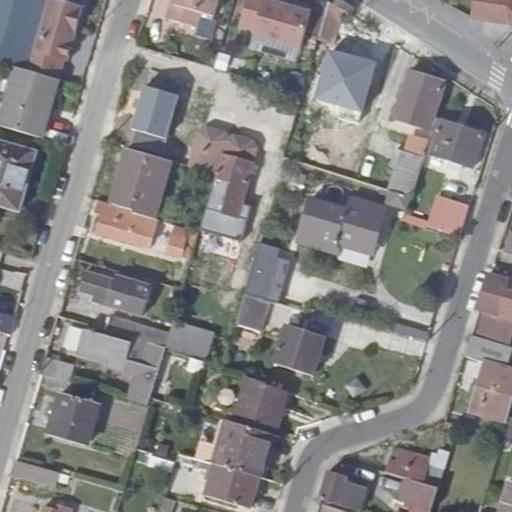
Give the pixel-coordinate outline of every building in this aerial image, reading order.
[(13,0),(0,47),(0,63),(11,67),(24,70),(32,42),(43,0),(13,0)] [(0,0),(0,47),(13,0),(0,0)] [(43,0),(32,42),(24,70),(54,79),(60,59),(63,60),(78,6),(57,0),(43,0)] [(165,0),(160,20),(189,27),(193,13),(207,16),(211,0),(165,0)] [(286,6),(275,3),(276,0),(274,0),(240,0),(233,25),(249,29),(248,34),(295,47),(305,12),(286,6)] [(511,0),(472,0),(470,21),(508,27),(511,23),(511,0)] [(11,67),(0,106),(0,125),(36,135),(53,79),(24,70),(11,67)] [(424,143),(431,120),(427,119),(437,84),(403,73),(392,109),(423,118),(422,122),(419,121),(413,139),(424,143)] [(477,134),(431,120),(424,143),(421,152),(468,166),(477,134)] [(166,126),(156,161),(167,164),(170,165),(179,129),(166,126)] [(195,137),(187,170),(211,177),(211,179),(227,183),(225,188),(213,230),(230,235),(250,165),(248,164),(251,152),(250,145),(230,140),(223,146),(220,136),(204,131),(195,137)] [(421,152),(424,143),(413,139),(408,157),(418,160),(421,152)] [(0,188),(19,194),(32,150),(0,141),(0,188)] [(156,161),(120,150),(104,204),(130,212),(130,215),(146,220),(149,221),(167,164),(156,161)] [(396,153),(393,162),(383,192),(407,198),(418,160),(408,157),(396,153)] [(211,179),(209,183),(225,188),(227,183),(211,179)] [(0,206),(14,211),(19,194),(0,188),(0,206)] [(305,201),(291,245),(329,256),(333,246),(367,257),(381,212),(345,202),(342,212),(305,201)] [(455,237),(465,206),(450,201),(439,232),(455,237)] [(130,215),(91,203),(88,214),(97,216),(92,234),(106,238),(105,242),(113,244),(113,241),(137,248),(146,220),(130,215)] [(203,204),(199,219),(210,221),(214,208),(203,204)] [(196,231),(202,233),(207,234),(210,221),(199,219),(196,231)] [(185,231),(173,228),(171,237),(167,236),(164,244),(161,254),(177,259),(178,254),(184,256),(187,249),(180,246),(185,231)] [(161,254),(164,244),(152,240),(149,251),(161,254)] [(511,242),(505,240),(503,247),(501,252),(511,255),(511,242)] [(275,282),(282,258),(255,251),(249,274),(275,282)] [(139,317),(148,289),(111,278),(110,283),(81,275),(75,293),(105,301),(103,307),(139,317)] [(504,282),(486,276),(475,311),(481,313),(474,335),(505,344),(511,322),(511,299),(499,296),(504,282)] [(153,283),(152,310),(166,310),(168,284),(153,283)] [(265,300),(239,292),(231,321),(256,328),(265,300)] [(98,317),(94,330),(126,339),(139,343),(162,349),(166,336),(98,317)] [(203,358),(209,335),(173,324),(166,348),(203,358)] [(315,378),(328,339),(290,327),(278,366),(315,378)] [(132,374),(125,400),(145,406),(148,397),(162,349),(139,343),(132,367),(118,363),(124,346),(78,333),(73,351),(110,361),(108,367),(132,374)] [(467,337),(459,360),(480,366),(466,414),(502,425),(504,417),(511,391),(511,371),(503,368),(508,350),(467,337)] [(126,339),(124,346),(118,363),(132,367),(139,343),(126,339)] [(39,362),(35,374),(61,382),(64,370),(39,362)] [(283,390),(242,376),(228,421),(269,434),(283,390)] [(84,445),(94,405),(57,394),(46,434),(84,445)] [(500,431),(508,433),(511,434),(511,419),(504,417),(502,425),(500,431)] [(196,442),(191,457),(197,458),(210,462),(223,419),(217,418),(210,443),(200,440),(196,442)] [(228,421),(223,419),(210,462),(256,476),(269,434),(228,421)] [(402,481),(415,484),(422,461),(386,450),(379,474),(402,481)] [(425,480),(438,484),(447,455),(433,451),(425,480)] [(148,456),(145,466),(168,473),(170,463),(148,456)] [(256,476),(210,462),(197,458),(195,466),(203,469),(208,470),(205,478),(201,494),(246,507),(256,476)] [(55,472),(11,459),(6,474),(50,487),(55,472)] [(167,489),(182,495),(192,471),(176,465),(167,489)] [(343,477),(323,471),(316,497),(356,509),(362,487),(342,480),(343,477)] [(426,511),(433,490),(415,484),(402,481),(397,497),(411,501),(407,511),(426,511)] [(499,511),(511,511),(511,485),(508,484),(499,511)] [(163,497),(158,511),(164,511),(168,498),(163,497)] [(32,511),(66,511),(41,503),(39,508),(34,507),(32,511)]
